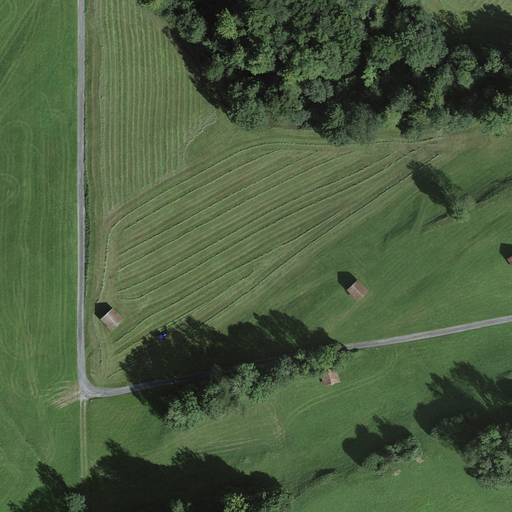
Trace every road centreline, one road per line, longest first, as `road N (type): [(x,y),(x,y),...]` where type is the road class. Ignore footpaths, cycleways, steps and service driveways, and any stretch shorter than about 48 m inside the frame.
road 1 (unclassified): [(511,318),(92,391),(81,373),(83,0)]
road 2 (track): [(85,511),(86,386)]
